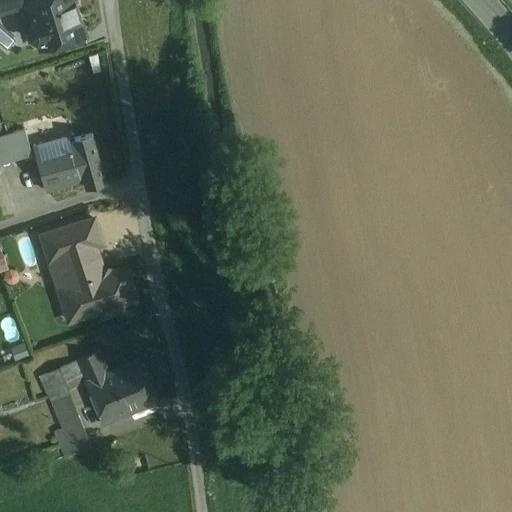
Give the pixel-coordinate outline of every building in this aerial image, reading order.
[(0,0),(0,8),(1,12),(28,3),(27,0),(0,0)] [(27,0),(28,3),(33,20),(32,20),(28,28),(31,36),(38,40),(48,37),(50,44),(86,33),(82,18),(83,18),(77,0),(27,0)] [(25,127),(0,134),(0,162),(33,153),(25,127)] [(92,132),(74,137),(75,141),(85,177),(87,185),(106,180),(92,132)] [(75,141),(37,151),(47,188),(85,177),(75,141)] [(95,216),(43,233),(51,258),(96,243),(103,241),(95,216)] [(96,243),(51,258),(61,290),(60,293),(62,301),(65,302),(66,306),(73,304),(77,316),(102,308),(104,313),(123,307),(121,301),(137,296),(127,265),(113,269),(114,267),(103,262),(102,263),(96,243)] [(141,358),(110,370),(100,348),(79,356),(105,420),(157,398),(141,358)] [(61,373),(44,380),(50,395),(57,393),(59,398),(70,393),(61,373)] [(91,440),(71,393),(70,393),(59,398),(73,432),(59,438),(65,451),(91,440)]
